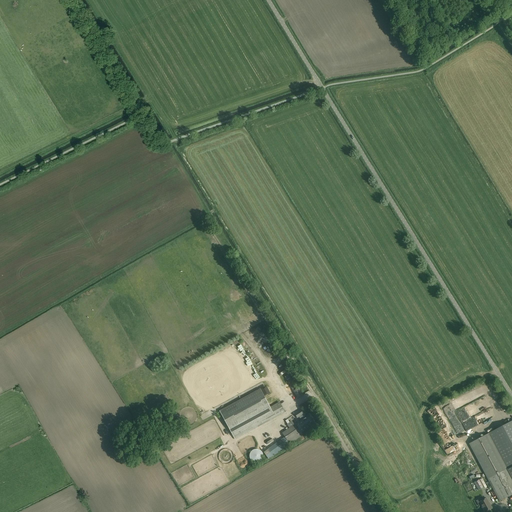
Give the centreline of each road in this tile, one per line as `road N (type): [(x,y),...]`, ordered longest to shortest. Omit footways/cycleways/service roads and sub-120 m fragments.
road 1 (unclassified): [(511,396),(268,0)]
road 2 (track): [(70,0),(140,116)]
